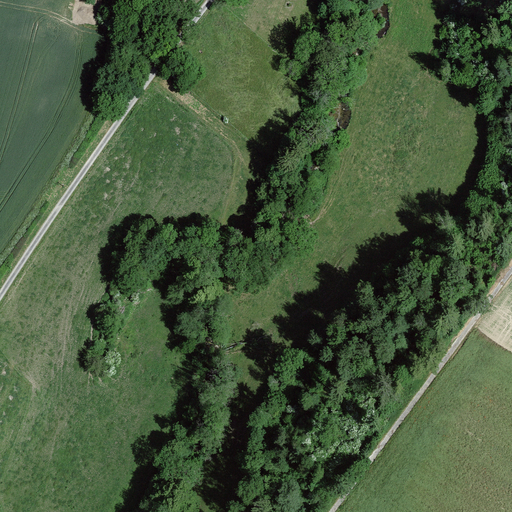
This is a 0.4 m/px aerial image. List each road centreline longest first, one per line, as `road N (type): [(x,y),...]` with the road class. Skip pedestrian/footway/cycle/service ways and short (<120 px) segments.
road 1 (unclassified): [(0,300),(122,115),(210,0)]
road 2 (track): [(152,73),(237,148),(225,286),(253,300),(276,293)]
road 3 (track): [(511,265),(332,511)]
